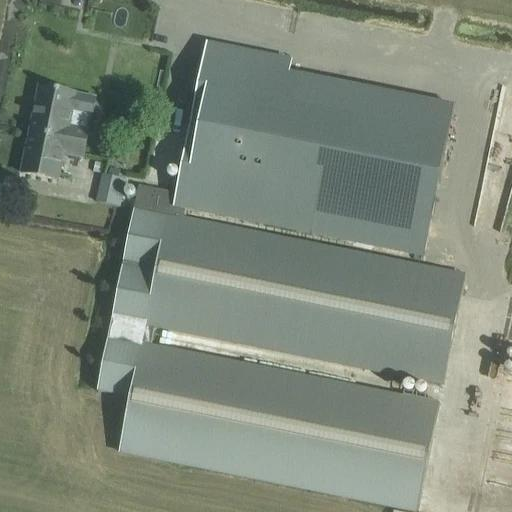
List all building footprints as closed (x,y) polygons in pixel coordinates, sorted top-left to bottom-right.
[(424,257),(454,107),(289,74),(291,63),(207,46),(195,106),(178,195),(173,219),(184,221),(186,209),(424,257)] [(40,87),(31,133),(86,145),(89,131),(86,130),(89,116),(71,112),(75,94),(60,91),(40,87)] [(478,224),(499,230),(511,180),(511,133),(498,130),(490,161),(494,162),(478,224)] [(84,158),(86,145),(31,133),(22,174),(57,181),(63,154),(84,158)] [(103,175),(97,203),(120,208),(126,181),(103,175)] [(152,346),(155,327),(444,386),(464,278),(184,221),(173,219),(178,195),(139,187),(109,337),(111,337),(152,346)] [(419,511),(420,511),(442,404),(111,337),(99,394),(133,401),(122,452),(419,511)]
